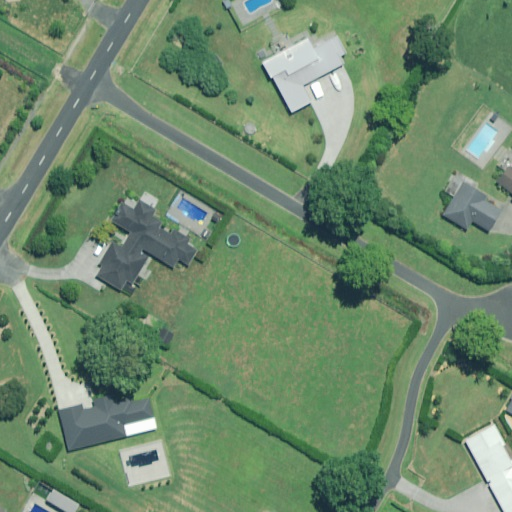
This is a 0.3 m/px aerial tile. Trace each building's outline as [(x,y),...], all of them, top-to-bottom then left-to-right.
[(343,54),(335,40),(315,51),(309,40),(263,64),(271,79),(273,78),(291,114),(311,104),(302,87),(342,66),(337,57),(343,54)] [(511,168),(510,167),(497,184),(511,195),(511,168)] [(487,198),(463,185),(444,217),(468,231),(472,223),(489,233),(503,211),(486,200),(487,198)] [(160,201),(145,193),(135,212),(123,205),(112,223),(130,234),(123,247),(114,242),(95,276),(122,292),(128,282),(133,285),(150,255),(174,269),(179,261),(189,267),(201,246),(174,231),(171,236),(160,230),(163,226),(150,219),(160,201)] [(158,430),(150,399),(131,404),(115,402),(85,410),(84,406),(60,412),(70,452),(158,430)] [(511,511),(511,456),(494,424),(464,440),(502,511),(511,511)]
